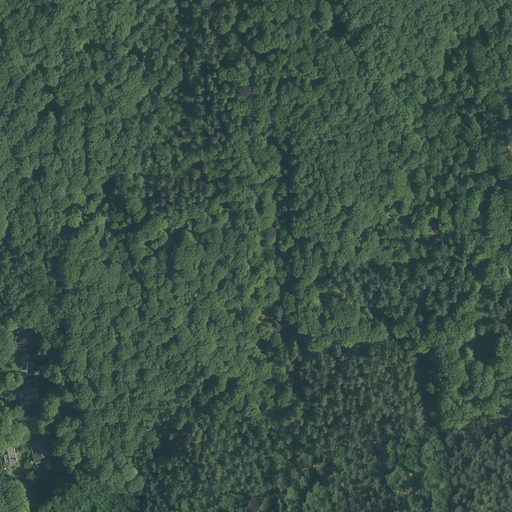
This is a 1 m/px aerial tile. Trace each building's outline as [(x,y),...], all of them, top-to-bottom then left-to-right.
[(10,341),(10,349),(17,350),(18,342),(24,342),(24,341),(28,342),(32,342),(33,342),(33,333),(26,333),(26,327),(17,326),(17,331),(19,331),(18,336),(16,336),(15,341),(10,341)] [(30,353),(29,359),(31,359),(29,371),(40,372),(41,361),(42,362),(43,354),(30,353)] [(24,391),(19,392),(20,398),(26,397),(26,398),(26,400),(27,404),(36,402),(33,387),(32,387),(24,388),(24,391)] [(2,393),(0,393),(1,397),(3,397),(3,400),(9,399),(7,390),(4,390),(4,388),(2,389),(2,391),(1,391),(2,393)] [(47,448),(45,449),(41,440),(32,443),(36,452),(33,453),(36,463),(50,457),(47,448)] [(6,443),(9,453),(4,454),(6,462),(10,461),(10,463),(19,461),(17,451),(15,452),(13,442),(6,443)]
